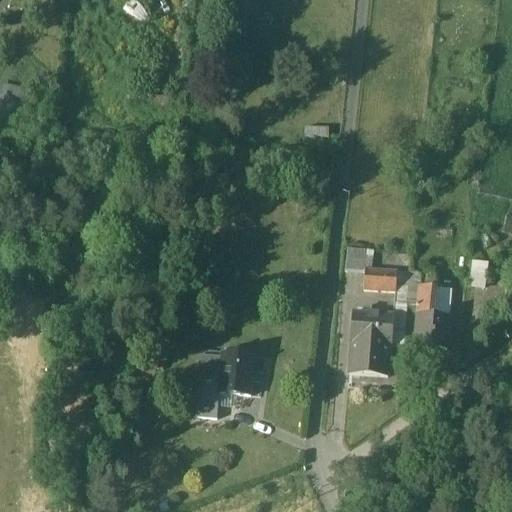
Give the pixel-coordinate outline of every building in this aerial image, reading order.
[(19,91),(0,87),(0,114),(25,120),(29,93),(18,92),(19,91)] [(347,248),(346,269),(374,270),(376,249),(347,248)] [(486,268),(473,267),(471,289),(483,291),(486,268)] [(398,275),(365,273),(364,293),(396,295),(398,275)] [(410,276),(398,275),(396,295),(393,318),(394,318),(391,349),(404,350),(410,276)] [(437,292),(421,290),(415,351),(447,353),(450,322),(434,320),(437,292)] [(453,294),(437,292),(434,320),(450,322),(453,294)] [(393,318),(354,315),(351,346),(391,349),(394,318),(393,318)] [(389,379),(391,349),(351,346),(349,376),(389,379)] [(255,357),(222,354),(221,361),(200,359),(198,375),(220,378),(218,395),(219,395),(250,398),(255,357)] [(220,378),(198,375),(195,405),(218,407),(219,395),(218,395),(220,378)] [(218,407),(195,405),(194,419),(217,421),(218,407)]
